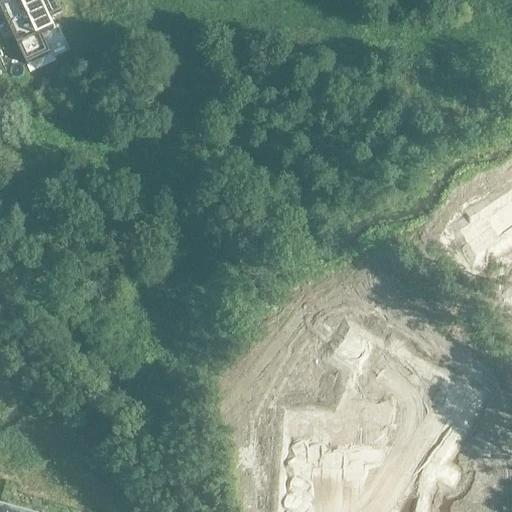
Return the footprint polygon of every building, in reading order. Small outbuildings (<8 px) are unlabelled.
[(27,18),(8,26),(26,65),(50,54),(36,24),(62,12),(55,0),(22,0),(19,2),(27,18)] [(511,195),(473,220),(495,254),(511,242),(511,195)] [(346,308),(326,297),(315,318),(360,341),(374,313),(350,301),(346,308)] [(315,318),(305,339),(324,350),(321,357),(345,369),(360,341),(315,318)] [(452,369),(431,359),(409,400),(426,409),(421,420),(429,424),(434,413),(430,411),(452,369)] [(320,406),(328,375),(302,368),(300,376),(278,370),(272,393),(320,406)] [(450,422),(472,380),(452,369),(430,411),(434,413),(447,420),(441,430),(449,434),(454,424),(450,422)] [(471,432),(492,390),(472,380),(450,422),(454,424),(467,430),(461,441),(469,445),(475,434),(471,432)] [(499,429),(511,403),(511,400),(492,390),(471,432),(475,434),(487,441),(482,451),(489,455),(502,431),(499,429)] [(272,393),(264,423),(290,430),(293,423),(314,428),(320,406),(272,393)] [(294,453),(244,451),(243,476),(305,479),(305,470),(293,470),(294,453)] [(243,476),(242,500),(292,503),(293,487),(305,487),(305,479),(243,476)] [(440,511),(441,498),(394,498),(393,511),(440,511)]
